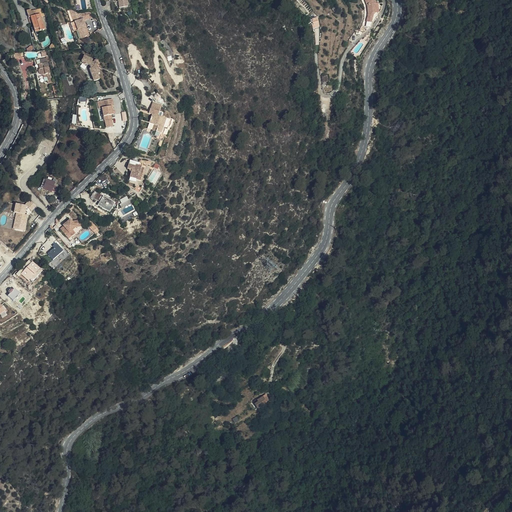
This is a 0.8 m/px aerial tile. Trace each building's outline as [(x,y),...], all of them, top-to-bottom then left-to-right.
[(364,0),(366,4),(366,14),(365,22),(371,22),(373,14),(377,14),(373,0),(364,0)] [(80,16),(70,11),(74,23),(72,24),(73,28),(74,32),(78,31),(81,30),(81,31),(84,39),(90,37),(85,21),(84,20),(83,20),(80,16)] [(92,18),(90,13),(80,16),(83,20),(84,20),(85,21),(92,18)] [(38,28),(39,31),(44,30),(40,15),(30,18),(34,30),(38,28)] [(92,60),(84,56),(81,63),(89,66),(90,67),(90,70),(89,71),(94,82),(100,81),(98,76),(100,75),(98,70),(95,68),(98,62),(97,61),(95,61),(93,62),(92,62),(92,60)] [(47,57),(35,59),(37,72),(42,71),(43,77),(44,77),(47,77),(47,81),(51,80),(47,57)] [(112,116),(115,115),(113,106),(115,106),(113,98),(98,101),(99,109),(102,108),(104,120),(105,120),(107,128),(115,126),(112,116)] [(154,126),(153,132),(168,137),(174,119),(160,114),(163,105),(153,102),(149,113),(153,114),(150,125),(154,126)] [(136,180),(136,181),(141,182),(145,168),(141,167),(142,164),(130,161),(128,170),(132,171),(130,178),(136,180)] [(55,182),(47,179),(44,189),(52,192),(55,182)] [(138,195),(142,188),(138,185),(133,192),(138,195)] [(99,203),(98,206),(110,213),(115,205),(99,195),(95,201),(99,203)] [(31,200),(26,205),(33,211),(37,206),(31,200)] [(120,210),(129,206),(127,202),(118,207),(120,210)] [(25,214),(27,206),(16,204),(15,212),(17,213),(14,228),(26,231),(29,215),(25,214)] [(110,213),(98,206),(97,207),(109,215),(110,213)] [(70,224),(68,222),(67,224),(64,226),(62,228),(62,229),(59,232),(65,239),(71,233),(75,229),(81,229),(80,223),(70,224)] [(73,236),(71,233),(65,239),(67,241),(73,236)] [(48,253),(53,260),(64,251),(57,243),(53,246),(54,248),(48,253)] [(28,287),(42,272),(29,261),(13,278),(16,281),(18,279),(28,287)] [(11,294),(9,296),(14,300),(20,293),(15,288),(13,290),(12,289),(9,292),(11,294)] [(266,382),(263,377),(254,383),(257,387),(266,382)] [(257,409),(270,402),(265,395),(256,400),(257,402),(254,404),(257,409)]
